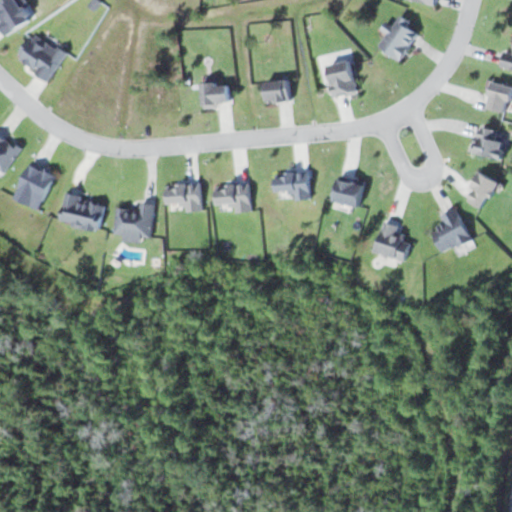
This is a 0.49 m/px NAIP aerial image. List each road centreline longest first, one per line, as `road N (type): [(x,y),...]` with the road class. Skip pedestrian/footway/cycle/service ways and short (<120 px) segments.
road 1 (residential): [(470,0),(443,71),(408,108),(352,130),(134,148),(98,143),(56,127),(0,77)]
road 2 (residential): [(408,108),(434,156),(433,174),(419,180),(406,170),(382,122)]
